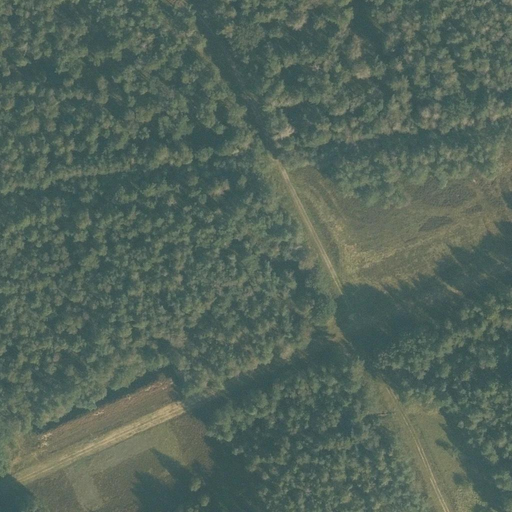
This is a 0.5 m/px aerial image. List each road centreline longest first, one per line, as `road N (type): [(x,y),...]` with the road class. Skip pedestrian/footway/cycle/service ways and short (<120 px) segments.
road 1 (track): [(0,489),(352,328),(207,15),(183,0)]
road 2 (track): [(511,264),(352,328),(441,511)]
